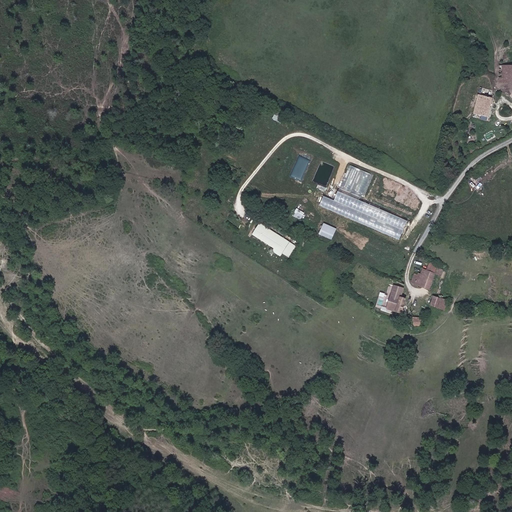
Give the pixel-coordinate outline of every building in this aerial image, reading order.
[(499,83),(511,85),(511,68),(501,67),(499,83)] [(485,115),(490,96),(476,93),(473,107),(472,112),(485,115)] [(258,114),(269,119),(272,114),(261,108),(258,114)] [(341,188),(363,197),(372,173),(350,165),(341,188)] [(349,206),(352,197),(336,192),(334,201),(349,206)] [(361,212),(363,207),(361,207),(363,203),(357,200),(353,208),(361,212)] [(302,220),(306,212),(297,207),(293,215),(302,220)] [(332,240),(337,228),(323,222),(318,234),(332,240)] [(267,229),(260,224),(252,236),(259,241),(282,255),(289,244),(267,229)] [(429,289),(434,271),(420,266),(417,275),(413,274),(411,283),(429,289)] [(395,282),(389,280),(380,311),(387,313),(388,311),(399,314),(403,299),(399,298),(402,289),(394,286),(395,282)] [(444,300),(431,296),(429,304),(442,308),(444,300)]
